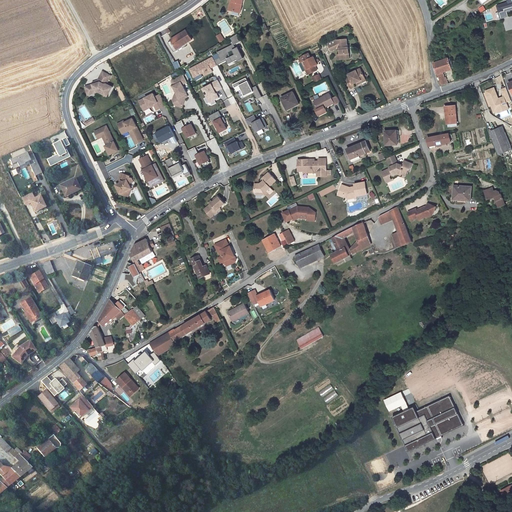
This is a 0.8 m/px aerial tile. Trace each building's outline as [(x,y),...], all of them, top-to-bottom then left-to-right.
[(230,0),(229,9),(239,11),(240,0),(230,0)] [(511,0),(508,0),(509,2),(498,5),(500,12),(504,11),(504,9),(511,7),(511,0)] [(511,22),(511,16),(502,19),(506,31),(511,29),(511,24),(511,23),(511,22)] [(187,31),(172,39),(173,40),(168,43),(174,52),(184,46),(193,40),(187,31)] [(175,62),(161,34),(156,37),(158,39),(164,52),(169,63),(170,65),(173,63),(175,62)] [(236,48),(235,44),(242,41),(238,34),(231,38),(233,42),(232,43),(233,44),(217,52),(220,58),(222,61),(227,59),(227,60),(229,64),(241,58),(238,51),(234,52),(236,54),(231,57),(229,52),(233,50),(236,48)] [(348,39),(337,40),(329,44),(333,51),(338,48),(340,48),(340,54),(341,59),(350,59),(349,48),(348,48),(348,39)] [(304,60),(308,68),(306,69),(309,76),(319,71),(316,66),(319,65),(315,57),(313,59),(310,54),(303,57),(299,59),(301,62),(302,61),(304,60)] [(213,71),(211,68),(218,64),(214,57),(191,69),(195,77),(204,72),(206,75),(213,71)] [(448,58),(434,63),(438,77),(439,80),(441,86),(446,84),(443,73),(452,70),(451,68),(448,59),(448,58)] [(362,69),(350,75),(351,77),(347,79),(352,89),(356,87),(355,84),(358,82),(366,78),(362,69)] [(112,76),(104,71),(98,80),(99,82),(94,83),(85,85),(87,94),(99,91),(103,93),(104,91),(109,94),(113,87),(107,84),(112,76)] [(184,75),(172,81),(175,85),(174,86),(177,92),(180,97),(178,97),(176,105),(183,108),(186,98),(184,94),(187,93),(183,84),(188,82),(184,75)] [(253,88),(249,80),(248,81),(247,78),(233,84),(235,88),(240,85),(246,96),(252,92),(251,91),(254,90),(258,99),(263,97),(257,85),(253,88)] [(219,98),(216,91),(223,88),(219,80),(212,84),(204,88),(211,102),(219,98)] [(167,83),(162,85),(166,95),(171,94),(167,83)] [(506,101),(510,100),(506,87),(501,89),(503,96),(498,98),(497,98),(497,99),(496,100),(494,96),(497,95),(494,87),(485,90),(493,111),(497,110),(498,112),(508,108),(506,101)] [(167,105),(163,96),(158,99),(157,96),(155,93),(141,100),(145,110),(152,107),(151,106),(155,104),(158,110),(167,105)] [(294,93),(283,99),(289,111),(301,105),(294,93)] [(331,93),(315,101),(319,109),(318,110),(321,117),(329,113),(326,108),(325,106),(328,105),(329,107),(336,103),(331,93)] [(249,112),(253,110),(248,99),(243,101),(249,112)] [(455,106),(446,107),(447,124),(456,124),(455,106)] [(334,109),(334,118),(343,118),(343,109),(334,109)] [(228,129),(225,123),(227,122),(224,117),(220,119),(219,117),(222,116),(219,111),(210,115),(217,128),(218,127),(221,132),(228,129)] [(145,122),(156,119),(154,113),(143,116),(145,122)] [(206,141),(210,140),(197,113),(185,119),(188,125),(196,121),(206,141)] [(268,126),(265,120),(264,121),(263,118),(257,121),(255,115),(246,119),(249,125),(254,123),(258,131),(268,126)] [(125,121),(118,124),(123,134),(130,130),(131,130),(138,143),(144,140),(133,118),(126,122),(125,121)] [(183,120),(176,123),(181,133),(185,131),(189,137),(197,133),(192,124),(186,127),(183,120)] [(107,126),(98,131),(101,138),(103,137),(107,145),(105,146),(110,155),(119,151),(107,126)] [(171,127),(157,134),(162,143),(165,141),(171,138),(172,142),(177,139),(175,136),(171,127)] [(502,127),(499,128),(509,151),(511,149),(502,127)] [(499,128),(490,131),(500,157),(502,156),(501,154),(509,151),(499,128)] [(64,130),(48,137),(51,144),(67,137),(64,130)] [(131,130),(130,130),(137,144),(138,143),(131,130)] [(398,131),(386,131),(387,145),(399,145),(398,131)] [(449,134),(428,139),(429,146),(435,145),(451,143),(449,134)] [(50,166),(70,157),(66,146),(70,144),(67,137),(52,144),(57,155),(47,159),(50,166)] [(233,153),(245,147),(243,142),(239,143),(238,141),(237,142),(235,137),(225,142),(228,147),(229,146),(233,153)] [(365,137),(346,145),(351,159),(360,155),(360,153),(365,151),(364,149),(369,147),(365,137)] [(201,151),(208,149),(206,143),(199,146),(201,151)] [(196,147),(189,150),(194,160),(198,158),(202,164),(210,160),(206,151),(200,154),(196,147)] [(42,172),(33,152),(28,154),(26,150),(9,158),(14,168),(10,169),(13,176),(18,173),(15,167),(25,163),(25,162),(28,160),(28,161),(35,175),(42,172)] [(153,165),(148,155),(140,159),(144,166),(142,167),(150,184),(160,179),(153,165)] [(399,163),(395,155),(388,158),(392,167),(391,167),(391,169),(384,172),(385,174),(384,175),(388,182),(392,180),(391,178),(392,175),(394,174),(394,175),(399,173),(403,174),(404,172),(408,173),(409,170),(411,170),(413,164),(405,161),(404,165),(400,163),(400,164),(399,163)] [(190,172),(186,164),(183,166),(180,161),(177,163),(178,164),(175,165),(171,158),(166,161),(174,176),(184,171),(185,174),(185,175),(190,172)] [(304,172),(313,171),(313,173),(317,173),(317,176),(327,176),(326,158),(319,159),(319,161),(319,163),(315,163),(315,161),(309,161),(309,159),(305,160),(305,164),(298,164),(298,172),(304,172)] [(156,163),(153,165),(160,179),(150,184),(152,187),(164,180),(156,163)] [(269,171),(262,178),(264,180),(260,184),(255,183),(254,191),(256,193),(260,193),(264,189),(266,191),(270,187),(269,186),(276,179),(269,171)] [(130,176),(121,173),(119,180),(121,181),(121,183),(116,185),(120,193),(126,195),(127,190),(131,188),(129,183),(133,181),(132,178),(129,177),(130,176)] [(75,178),(60,184),(64,194),(74,190),(75,191),(80,189),(75,178)] [(350,187),(342,185),(340,194),(347,196),(351,195),(352,198),(358,197),(357,196),(368,194),(366,182),(355,184),(355,186),(356,188),(350,189),(350,187)] [(471,186),(453,185),(453,198),(458,198),(458,200),(465,201),(465,199),(470,200),(471,186)] [(492,191),(485,194),(488,202),(496,199),(499,209),(506,207),(502,197),(501,197),(500,194),(497,193),(494,194),(492,191)] [(45,205),(40,194),(34,197),(32,192),(22,197),(25,204),(30,202),(34,211),(45,205)] [(219,195),(211,203),(212,204),(205,209),(209,214),(212,211),(215,215),(219,211),(218,210),(226,203),(219,195)] [(427,208),(418,212),(417,211),(417,209),(409,213),(412,220),(420,217),(421,220),(429,217),(434,215),(437,207),(428,204),(427,208)] [(290,210),(283,213),(287,222),(296,217),(297,219),(302,217),(300,214),(309,215),(309,220),(309,221),(316,222),(317,211),(310,207),(298,206),(298,209),(291,212),(290,210)] [(398,207),(390,211),(384,214),(380,216),(377,217),(380,224),(393,219),(398,231),(392,234),(398,248),(404,245),(413,241),(398,207)] [(170,222),(161,226),(165,235),(174,231),(170,222)] [(332,254),(336,263),(353,254),(371,245),(372,244),(363,222),(360,223),(353,228),(332,238),(339,251),(332,254)] [(289,229),(283,232),(289,243),(295,240),(289,229)] [(274,234),(263,240),(268,250),(274,247),(275,249),(281,246),(274,234)] [(148,239),(136,245),(132,251),(133,253),(131,253),(136,261),(135,262),(136,265),(139,264),(137,261),(154,252),(152,248),(154,247),(152,242),(150,243),(148,239)] [(227,240),(216,244),(220,251),(222,256),(219,258),(221,263),(223,263),(226,264),(227,266),(236,262),(237,260),(231,246),(230,247),(227,240)] [(115,251),(111,241),(90,250),(94,259),(115,251)] [(386,244),(389,251),(397,247),(394,241),(386,244)] [(324,254),(319,244),(313,247),(318,258),(324,254)] [(313,247),(301,253),(306,263),(318,258),(313,247)] [(301,253),(294,256),(300,266),(306,263),(301,253)] [(200,255),(192,258),(200,277),(211,273),(207,265),(204,266),(200,255)] [(52,269),(49,260),(40,264),(45,272),(52,269)] [(77,261),(72,275),(77,277),(77,275),(84,278),(89,266),(77,261)] [(37,271),(29,276),(33,284),(35,283),(39,291),(47,287),(37,271)] [(24,277),(20,279),(24,287),(28,284),(24,277)] [(271,291),(258,297),(262,306),(276,300),(271,291)] [(29,295),(20,301),(24,309),(25,308),(31,317),(28,318),(29,321),(36,316),(35,315),(39,313),(29,295)] [(116,304),(111,299),(110,302),(106,309),(113,317),(116,315),(122,310),(116,304)] [(120,301),(116,304),(122,310),(125,307),(120,301)] [(244,303),(229,312),(233,319),(238,316),(239,318),(250,313),(244,303)] [(174,329),(150,343),(159,355),(175,345),(175,341),(181,338),(212,320),(210,317),(214,315),(218,323),(221,321),(214,307),(203,314),(199,316),(176,330),(174,329)] [(24,309),(23,310),(28,318),(31,317),(25,308),(24,309)] [(106,309),(100,320),(104,325),(113,317),(106,309)] [(126,315),(135,325),(142,319),(133,309),(126,315)] [(122,310),(116,315),(119,319),(123,316),(124,315),(122,310)] [(68,321),(63,312),(57,316),(54,312),(47,316),(52,324),(57,321),(60,326),(68,321)] [(99,325),(96,325),(92,332),(98,347),(102,346),(107,345),(104,338),(103,336),(99,325)] [(300,345),(323,333),(318,325),(296,336),(300,345)] [(112,336),(104,338),(107,345),(115,343),(112,336)] [(38,351),(32,342),(22,348),(17,355),(21,360),(19,362),(23,365),(28,358),(27,358),(30,355),(30,356),(38,351)] [(104,354),(117,352),(115,343),(102,346),(103,351),(104,354)] [(98,348),(90,350),(91,355),(98,354),(98,352),(101,352),(103,351),(102,346),(98,347),(97,347),(98,348)] [(5,357),(10,354),(6,347),(1,350),(5,357)] [(144,370),(154,361),(157,365),(162,360),(159,355),(156,351),(151,355),(147,350),(136,360),(134,358),(128,363),(136,373),(142,368),(144,370)] [(75,353),(59,367),(73,383),(72,383),(72,384),(78,391),(86,384),(75,372),(78,369),(75,366),(84,358),(83,357),(77,355),(76,353),(75,353)] [(328,368),(335,363),(338,361),(334,356),(325,363),(328,368)] [(85,360),(81,363),(96,381),(97,381),(102,377),(91,364),(89,363),(85,360)] [(333,376),(348,368),(345,363),(330,371),(333,376)] [(125,371),(116,379),(122,386),(124,384),(129,391),(137,385),(125,371)] [(46,376),(40,380),(54,396),(56,394),(55,392),(61,388),(62,388),(66,385),(62,379),(57,382),(55,379),(51,382),(46,376)] [(105,391),(113,387),(107,377),(100,381),(105,391)] [(124,384),(122,386),(129,395),(139,388),(137,385),(129,391),(124,384)] [(68,385),(59,394),(65,400),(74,391),(68,385)] [(45,390),(38,397),(50,410),(57,404),(45,390)] [(92,406),(82,395),(77,399),(78,400),(76,402),(70,407),(78,418),(92,406)] [(415,407),(393,418),(410,452),(465,425),(450,395),(417,412),(415,407)] [(407,411),(406,403),(387,403),(388,412),(407,411)] [(52,412),(59,406),(57,404),(50,410),(52,412)] [(52,422),(50,424),(55,430),(58,428),(52,422)] [(53,434),(36,448),(43,457),(55,447),(58,449),(61,446),(60,443),(53,434)] [(0,463),(0,473),(10,484),(10,483),(31,467),(26,462),(11,447),(8,449),(19,460),(7,471),(0,463)] [(90,452),(94,456),(98,451),(94,447),(90,452)] [(19,450),(17,452),(26,462),(31,458),(28,455),(26,457),(19,450)] [(73,478),(79,474),(75,469),(70,473),(73,478)] [(0,491),(6,487),(10,484),(3,477),(0,479),(0,491)]
